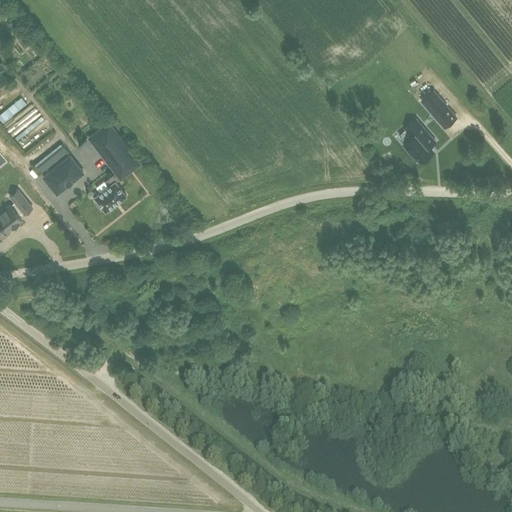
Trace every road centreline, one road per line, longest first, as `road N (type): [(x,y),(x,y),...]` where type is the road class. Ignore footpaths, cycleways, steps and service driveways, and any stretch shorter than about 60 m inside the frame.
road 1 (unclassified): [(0,277),(196,239),(276,205),(322,196),(457,191)]
road 2 (unclassified): [(255,511),(0,308)]
road 3 (unclassified): [(149,511),(0,502)]
